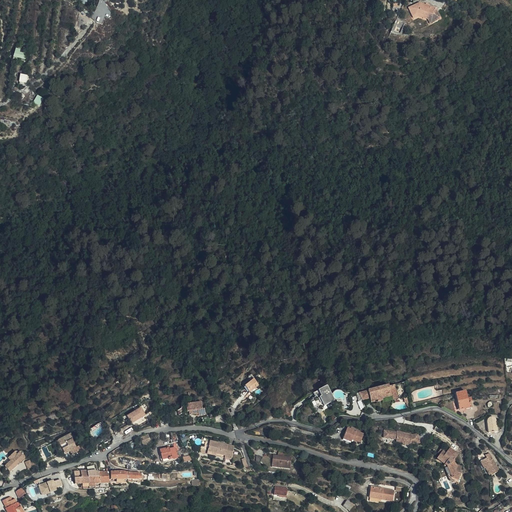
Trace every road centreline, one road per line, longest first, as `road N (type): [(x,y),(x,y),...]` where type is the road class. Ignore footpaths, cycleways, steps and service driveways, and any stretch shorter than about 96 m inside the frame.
road 1 (unclassified): [(511,460),(435,409),(345,418),(319,430),(271,421),(237,435)]
road 2 (unclassified): [(0,492),(154,429),(237,435)]
road 3 (unclassified): [(237,435),(407,475),(421,486),(414,511)]
